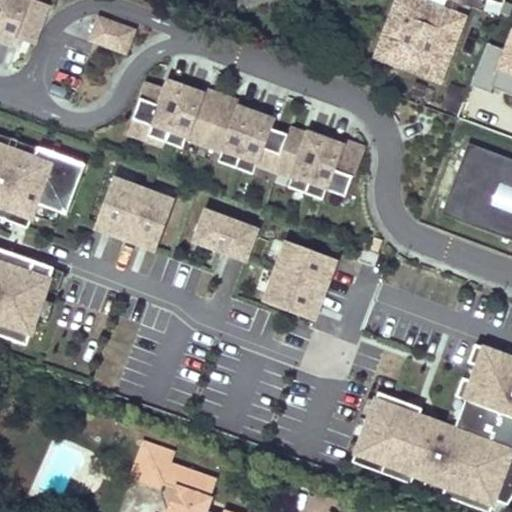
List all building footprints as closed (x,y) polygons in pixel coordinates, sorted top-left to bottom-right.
[(34,41),(47,5),(34,0),(7,0),(0,20),(0,38),(12,42),(15,34),(34,41)] [(444,6),(428,0),(393,0),(372,54),(438,80),(464,15),(455,11),(452,17),(456,18),(434,72),(380,50),(400,0),(411,0),(442,12),(444,6)] [(411,0),(400,0),(380,50),(434,72),(456,18),(452,17),(455,11),(459,0),(463,1),(463,0),(446,0),(444,6),(442,12),(411,0)] [(129,45),(137,24),(103,11),(95,32),(129,45)] [(511,46),(494,39),(480,77),(511,88),(511,46)] [(331,55),(310,48),(306,60),(327,68),(331,55)] [(165,140),(185,86),(168,79),(165,88),(146,81),(133,117),(151,124),(148,134),(165,140)] [(204,143),(218,107),(199,101),(202,92),(185,86),(165,140),(182,146),(186,137),(200,142),(204,143)] [(218,107),(223,94),(204,87),(202,92),(199,101),(218,107)] [(257,106),(223,94),(218,107),(235,114),(238,105),(255,112),(257,106)] [(235,166),(255,112),(238,105),(235,114),(218,107),(204,143),(208,145),(222,150),(218,160),(235,166)] [(287,133),(269,127),(273,118),(255,112),(235,166),(253,172),(256,163),(270,168),(274,169),(287,133)] [(148,134),(151,124),(133,117),(127,131),(163,145),(165,140),(148,134)] [(304,140),(307,131),(290,125),(287,133),(304,140)] [(305,192),(325,137),(307,131),(304,140),(287,133),(274,169),(277,170),(291,175),(287,185),(305,192)] [(358,159),(363,145),(327,132),(325,137),(342,144),(339,152),(358,159)] [(35,150),(0,136),(0,148),(31,160),(35,150)] [(344,195),(358,159),(339,152),(342,144),(325,137),(305,192),(322,198),(325,188),(344,195)] [(511,159),(466,142),(440,212),(487,229),(511,238),(511,159)] [(83,167),(35,150),(31,160),(0,148),(0,220),(26,230),(35,205),(65,216),(83,167)] [(93,229),(125,241),(143,194),(110,182),(93,229)] [(143,194),(125,241),(154,252),(171,204),(143,194)] [(245,262),(257,231),(206,212),(194,243),(245,262)] [(323,291),(334,260),(285,242),(274,273),(323,291)] [(0,337),(25,347),(52,269),(0,251),(0,337)] [(274,273),(262,303),(312,321),(323,291),(274,273)] [(378,395),(352,464),(410,485),(414,477),(445,489),(442,497),(481,511),(490,511),(494,502),(507,506),(511,498),(511,360),(475,347),(468,365),(477,368),(471,383),(463,380),(456,398),(465,402),(454,431),(419,418),(421,411),(378,395)] [(471,383),(477,368),(468,365),(463,380),(471,383)] [(454,431),(465,402),(456,398),(445,427),(454,431)] [(156,447),(147,443),(134,481),(143,484),(156,447)] [(177,455),(156,447),(143,484),(164,491),(173,465),(177,455)] [(187,471),(173,465),(164,491),(170,510),(177,488),(181,489),(187,471)] [(208,511),(219,483),(187,471),(181,489),(177,488),(170,510),(168,511),(208,511)] [(445,489),(414,477),(410,485),(442,497),(445,489)] [(503,511),(507,506),(494,502),(490,511),(503,511)]
